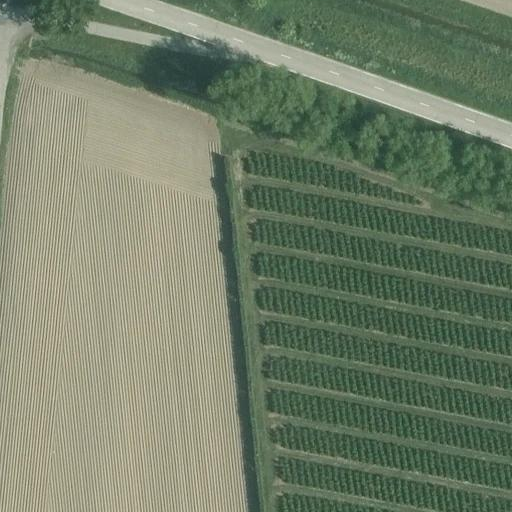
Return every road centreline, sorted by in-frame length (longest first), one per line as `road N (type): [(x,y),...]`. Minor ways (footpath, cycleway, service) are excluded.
road 1 (tertiary): [(511,137),(238,41)]
road 2 (unclassified): [(238,41),(209,51),(11,13)]
road 3 (tertiary): [(238,41),(114,0)]
